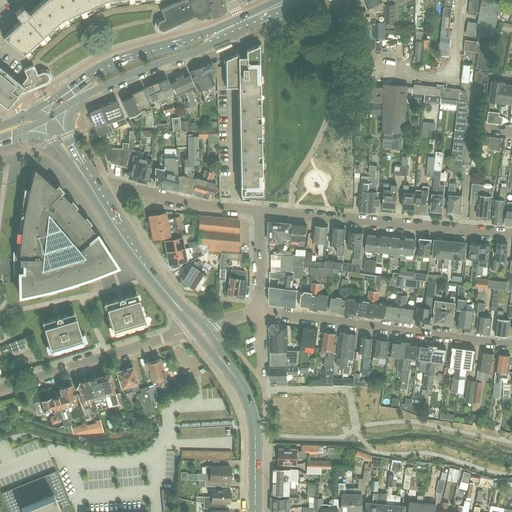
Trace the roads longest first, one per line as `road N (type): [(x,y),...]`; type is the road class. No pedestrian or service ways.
road 1 (residential): [(511,233),(259,209)]
road 2 (residential): [(260,313),(511,345)]
road 3 (secondary): [(239,18),(114,59),(39,107)]
road 4 (secondary): [(47,119),(98,88),(245,29)]
road 5 (secondary): [(169,299),(47,119)]
road 6 (residential): [(0,389),(193,330)]
road 7 (secondary): [(254,511),(251,413),(225,364)]
road 8 (residential): [(259,209),(123,186)]
